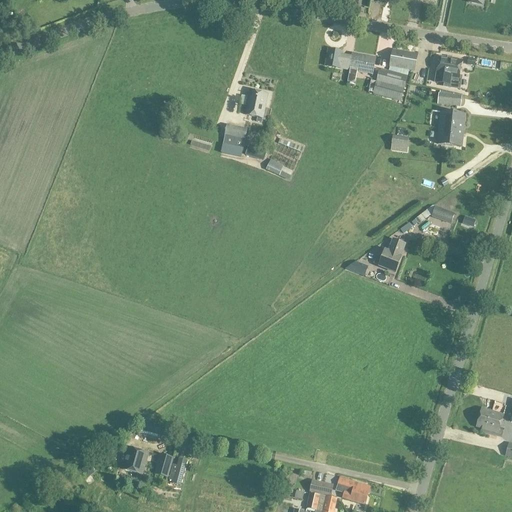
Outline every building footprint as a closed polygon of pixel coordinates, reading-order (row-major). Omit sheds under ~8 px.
[(309,24),(308,32),(318,33),(319,25),(309,24)] [(328,49),(325,66),(373,75),(376,58),(352,54),(351,59),(349,58),(349,57),(341,56),(342,52),(328,49)] [(414,71),(417,55),(391,50),(388,67),(414,71)] [(462,61),(441,58),(438,75),(460,79),(462,61)] [(466,65),(475,66),(481,67),(482,60),(476,60),(476,59),(467,58),(466,65)] [(407,77),(378,69),(375,81),(404,89),(407,77)] [(371,93),(400,101),(404,89),(375,81),(371,93)] [(245,117),(259,119),(258,123),(263,124),(264,120),(269,96),(250,92),(245,117)] [(447,106),(462,108),(463,97),(448,95),(447,106)] [(494,119),(507,122),(509,113),(496,110),(494,119)] [(441,113),(439,129),(463,131),(465,115),(441,113)] [(267,152),(250,146),(250,143),(245,142),(247,131),(226,126),(224,136),(222,145),(242,149),(242,146),(247,147),(245,156),(263,162),(264,157),(265,157),(267,152)] [(439,129),(437,144),(461,147),(463,131),(439,129)] [(296,151),(299,141),(276,134),(275,138),(283,140),(281,147),(296,151)] [(407,147),(408,139),(392,137),(390,145),(407,147)] [(283,167),(270,160),(266,170),(279,176),(283,167)] [(454,214),(435,207),(432,206),(426,211),(429,216),(432,217),(432,218),(451,225),(454,214)] [(386,250),(383,258),(376,255),(373,263),(380,265),(379,268),(395,274),(402,257),(401,256),(405,245),(392,240),(390,246),(388,245),(386,250)] [(368,267),(358,263),(354,273),(364,277),(368,267)] [(462,278),(458,289),(466,292),(470,281),(462,278)] [(482,428),(481,431),(480,433),(501,439),(504,430),(500,429),(504,416),(482,409),(477,427),(482,428)] [(137,436),(157,441),(160,430),(152,428),(151,429),(140,426),(137,436)] [(141,476),(148,454),(129,449),(122,470),(141,476)] [(168,479),(174,458),(161,455),(155,475),(168,479)] [(181,487),(187,462),(179,460),(177,467),(172,465),(169,481),(173,482),(172,484),(181,487)] [(337,489),(345,492),(342,499),(365,506),(370,489),(363,487),(364,486),(340,478),(337,489)] [(309,494),(331,497),(333,485),(312,481),(309,494)] [(293,485),(291,493),(302,496),(304,488),(293,485)] [(333,511),(336,498),(331,497),(309,494),(306,510),(316,511),(333,511)]
